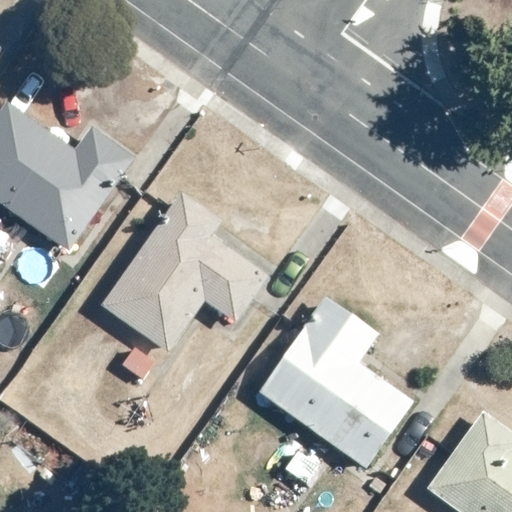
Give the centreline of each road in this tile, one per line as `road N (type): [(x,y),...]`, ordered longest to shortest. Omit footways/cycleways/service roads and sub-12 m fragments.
road 1 (residential): [(511,228),(305,82)]
road 2 (residential): [(305,82),(187,0)]
